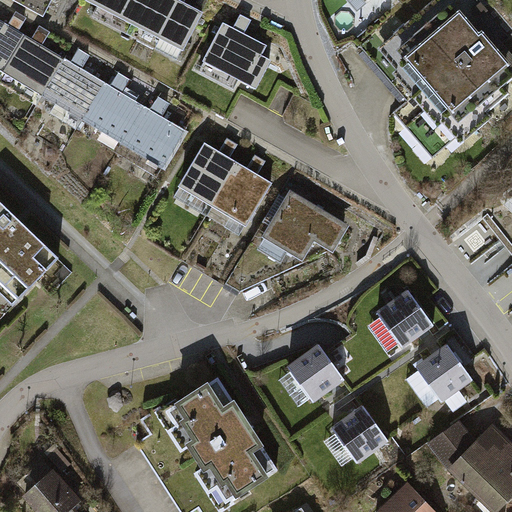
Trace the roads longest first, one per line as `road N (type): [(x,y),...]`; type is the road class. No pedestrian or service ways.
road 1 (residential): [(0,420),(26,394),(63,377),(261,326),(316,305),(382,262)]
road 2 (residential): [(511,355),(383,177),(305,29),(304,0)]
